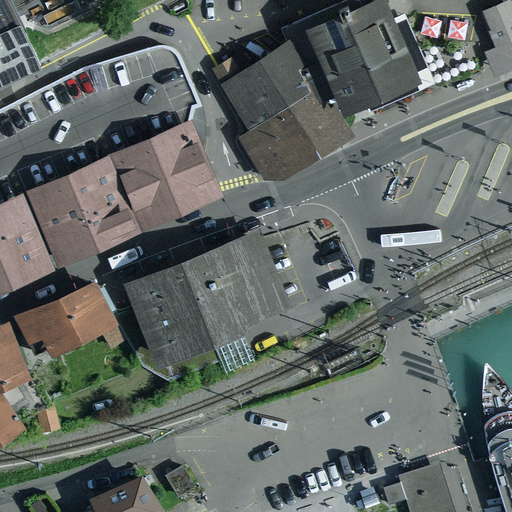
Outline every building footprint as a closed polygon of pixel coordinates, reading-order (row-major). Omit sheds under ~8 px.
[(0,0),(0,83),(38,64),(19,26),(0,35),(0,0)] [(72,0),(22,25),(41,62),(166,0),(72,0)] [(255,134),(244,140),(267,177),(342,130),(330,111),(363,97),(369,111),(433,82),(415,40),(399,47),(380,2),(364,9),(359,0),(344,0),(281,28),(289,46),(241,79),(230,61),(217,69),(252,127),(251,127),(255,134)] [(502,63),(511,58),(511,0),(505,0),(483,8),(496,50),(502,63)] [(124,209),(130,221),(144,215),(138,203),(120,160),(126,157),(188,130),(198,154),(205,134),(204,114),(179,54),(172,47),(161,44),(124,55),(0,117),(0,211),(19,204),(39,250),(43,259),(61,251),(62,251),(38,196),(105,166),(124,209)] [(138,203),(144,215),(212,186),(198,154),(188,130),(126,157),(120,160),(138,203)] [(105,166),(38,196),(62,251),(130,221),(124,209),(105,166)] [(39,250),(19,204),(0,211),(0,277),(43,259),(39,250)] [(143,302),(114,315),(138,356),(161,347),(164,354),(241,323),(239,317),(280,300),(256,240),(256,238),(204,258),(203,256),(136,283),(143,302)] [(111,313),(112,313),(98,285),(20,319),(36,351),(98,320),(112,345),(125,337),(111,313)] [(32,368),(22,371),(4,328),(0,329),(0,431),(20,419),(17,415),(34,406),(37,410),(43,428),(58,425),(51,401),(32,368)] [(456,511),(466,509),(449,460),(355,492),(361,511),(375,511),(392,506),(390,501),(414,492),(421,511),(456,511)] [(167,474),(179,494),(194,484),(182,465),(167,474)] [(152,511),(159,509),(140,477),(94,497),(98,504),(80,511),(152,511)]
